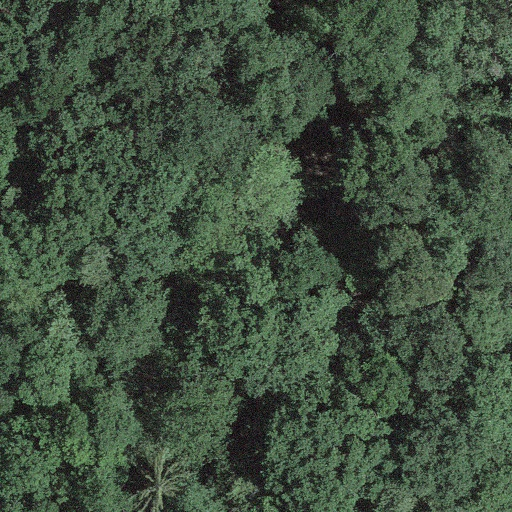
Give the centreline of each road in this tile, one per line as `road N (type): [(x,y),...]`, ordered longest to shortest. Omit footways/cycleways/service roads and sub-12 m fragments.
road 1 (track): [(511,267),(374,198),(158,69),(98,0)]
road 2 (track): [(0,366),(102,474),(123,511)]
